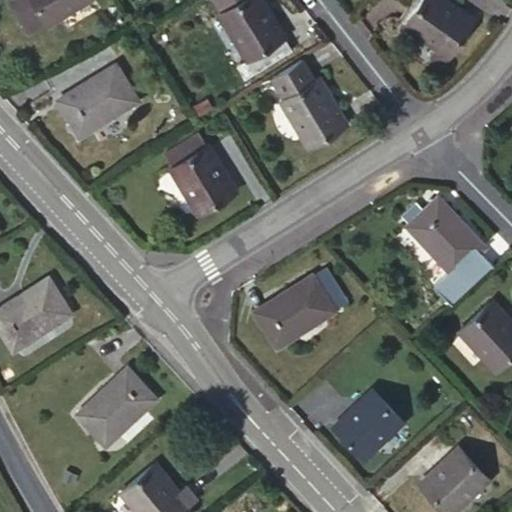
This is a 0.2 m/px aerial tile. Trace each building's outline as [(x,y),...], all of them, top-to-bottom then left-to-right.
[(81,0),(7,0),(27,33),(81,0)] [(214,0),(221,11),(218,12),(246,59),(236,65),(243,78),(290,49),(261,0),(214,0)] [(470,19),(441,0),(419,0),(404,23),(434,45),(430,53),(443,61),(470,19)] [(57,99),(115,63),(102,42),(43,77),(57,99)] [(301,59),(271,78),(284,98),(281,101),(308,145),(344,122),(319,77),(314,80),(301,59)] [(137,99),(115,63),(57,99),(80,135),(137,99)] [(233,189),(208,146),(172,168),(198,212),(233,189)] [(423,206),(432,198),(422,189),(414,197),(423,206)] [(423,206),(405,223),(448,268),(432,283),(452,304),(486,271),(494,264),(480,249),(485,245),(436,194),(432,198),(423,206)] [(423,206),(414,197),(396,214),(405,223),(423,206)] [(318,281),(330,274),(325,265),(312,273),(318,281)] [(334,307),(318,281),(312,273),(311,272),(252,309),(274,346),(335,308),(334,307)] [(346,299),(330,274),(318,281),(334,307),(346,299)] [(70,312),(47,275),(0,303),(0,326),(14,348),(70,312)] [(511,351),(511,321),(491,299),(459,329),(495,367),(511,351)] [(153,396),(125,366),(76,412),(104,443),(153,396)] [(401,418),(373,388),(333,425),(362,456),(401,418)] [(447,511),(487,475),(459,444),(419,482),(446,511),(447,511)] [(176,490),(152,461),(120,487),(139,511),(184,511),(181,508),(195,496),(184,483),(176,490)]
